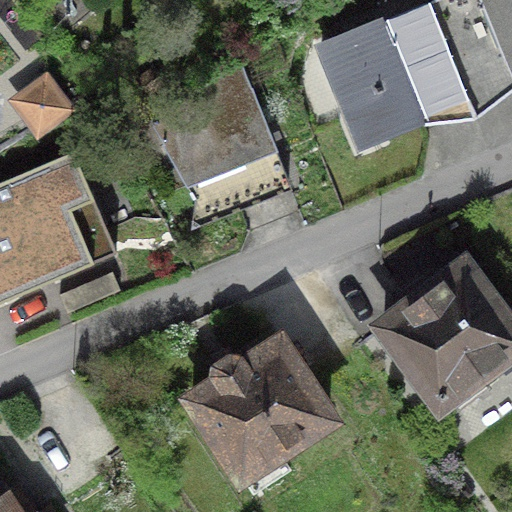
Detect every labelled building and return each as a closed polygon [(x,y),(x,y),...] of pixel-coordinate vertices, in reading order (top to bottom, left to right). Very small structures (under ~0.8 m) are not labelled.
[(511,0),(475,0),(435,16),(469,101),(511,83),(511,0)] [(469,101),(435,16),(390,34),(384,21),(321,46),(360,144),(469,101)] [(241,62),(149,120),(204,215),(289,180),(241,62)] [(45,80),(17,101),(39,129),(67,108),(45,80)] [(0,300),(118,249),(77,154),(0,187),(0,300)] [(511,329),(464,266),(383,325),(441,402),(511,349),(511,329)] [(111,271),(59,294),(67,311),(118,288),(111,271)] [(219,382),(192,399),(253,493),(291,468),(280,451),(330,419),(280,342),(245,364),(237,352),(211,369),(219,382)] [(27,511),(14,491),(0,500),(0,511),(27,511)]
